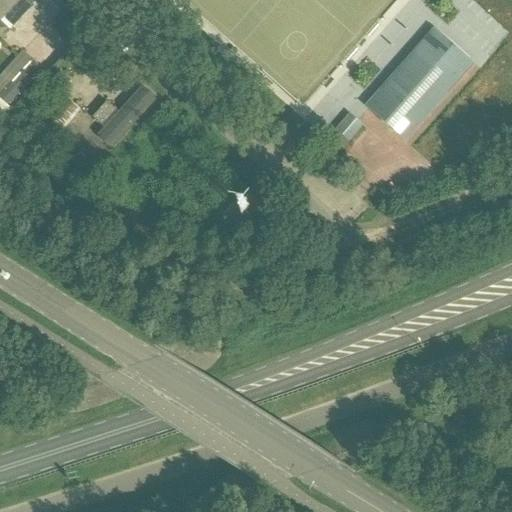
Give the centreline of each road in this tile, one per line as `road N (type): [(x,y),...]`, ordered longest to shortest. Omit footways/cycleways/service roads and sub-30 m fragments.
road 1 (primary): [(0,471),(297,372),(511,286)]
road 2 (unclassified): [(31,511),(511,345)]
road 3 (secondary): [(382,511),(0,272)]
road 4 (residential): [(407,225),(349,232),(88,0)]
